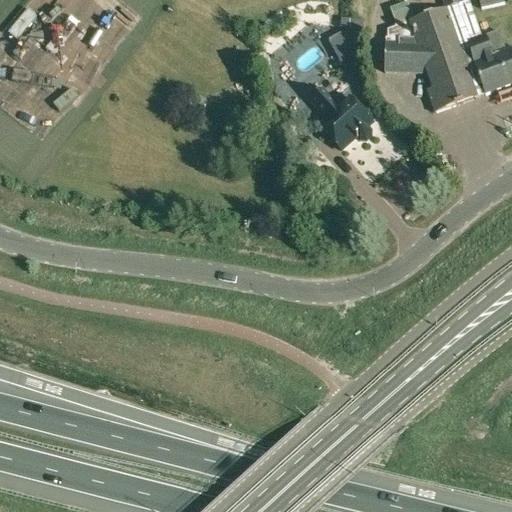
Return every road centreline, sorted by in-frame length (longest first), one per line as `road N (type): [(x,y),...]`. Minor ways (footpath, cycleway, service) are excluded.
road 1 (unclassified): [(0,239),(60,256),(341,292),(389,275),(511,178)]
road 2 (motorway): [(414,511),(0,407)]
road 3 (tertiary): [(260,511),(511,294)]
road 4 (motorway): [(0,459),(205,511)]
